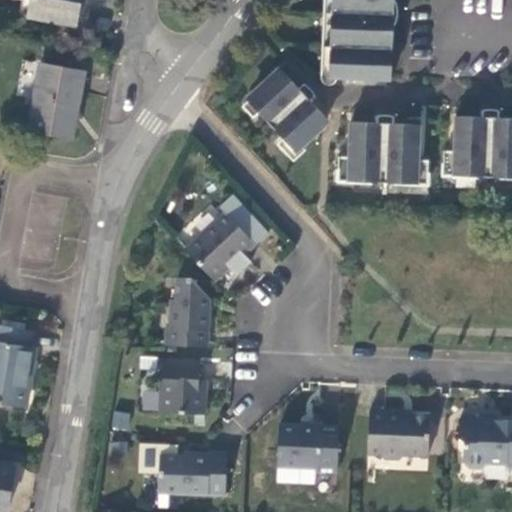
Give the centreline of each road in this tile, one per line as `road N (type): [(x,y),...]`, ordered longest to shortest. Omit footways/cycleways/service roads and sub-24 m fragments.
road 1 (residential): [(190,75),(206,122),(320,244),(327,275),(322,366)]
road 2 (residential): [(115,188),(46,176),(18,190),(9,281),(94,301)]
road 3 (residential): [(94,301),(59,511)]
road 4 (residential): [(322,366),(511,374)]
